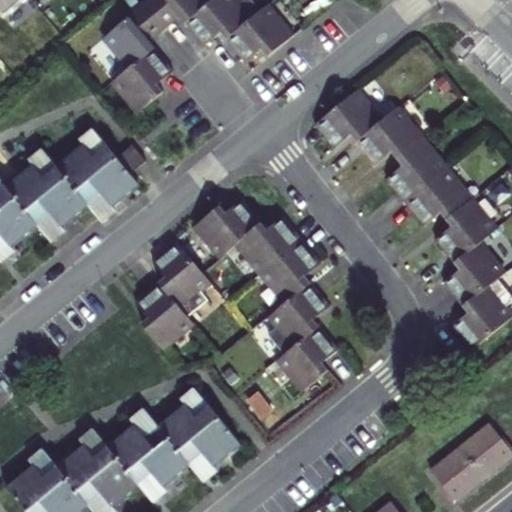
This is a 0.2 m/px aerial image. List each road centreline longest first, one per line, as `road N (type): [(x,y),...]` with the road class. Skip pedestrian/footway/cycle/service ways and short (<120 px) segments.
road 1 (residential): [(262,130),(401,304),(407,349),(387,383),(230,511)]
road 2 (residential): [(0,346),(262,130)]
road 3 (residential): [(262,130),(417,0)]
